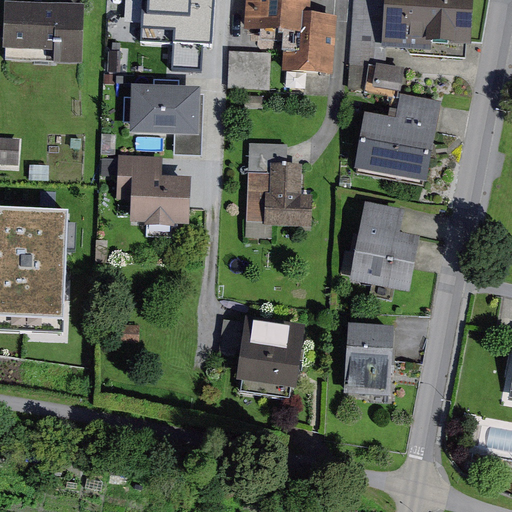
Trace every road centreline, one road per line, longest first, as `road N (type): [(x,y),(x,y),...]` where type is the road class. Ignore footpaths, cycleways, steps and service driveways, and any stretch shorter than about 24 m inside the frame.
road 1 (residential): [(421,489),(510,0)]
road 2 (unclassified): [(0,399),(421,489)]
